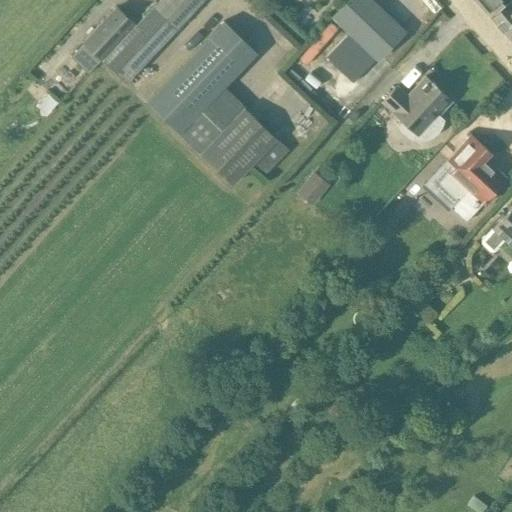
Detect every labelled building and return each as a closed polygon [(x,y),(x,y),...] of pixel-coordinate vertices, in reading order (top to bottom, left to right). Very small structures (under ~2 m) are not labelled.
[(158,0),(102,60),(126,82),(202,0),(158,0)] [(376,59),(377,59),(404,31),(371,0),(348,0),(333,17),(350,34),(327,57),(352,82),(376,59)] [(511,3),(511,2),(493,17),(511,38),(511,3)] [(88,73),(134,23),(115,5),(81,42),(83,44),(70,57),(88,73)] [(232,183),(252,162),(276,137),(244,106),(224,86),(257,53),(223,20),(145,102),(178,133),(177,134),(198,154),(200,153),(232,183)] [(382,102),(402,120),(396,127),(397,130),(400,133),(405,138),(410,140),(415,141),(420,141),(424,141),(429,139),(434,136),(438,133),(441,128),(443,123),(444,120),(438,114),(451,100),(425,77),(407,96),(396,86),(382,102)] [(436,185),(458,203),(472,215),(477,210),(507,177),(486,158),(491,153),(470,134),(447,160),(454,166),(436,185)] [(312,205),(329,185),(314,172),(297,192),(312,205)] [(511,205),(492,228),(491,228),(481,239),(481,243),(490,252),(495,251),(505,240),(511,246),(511,205)] [(422,286),(404,306),(416,316),(418,314),(428,323),(437,313),(426,303),(433,296),(422,286)]
